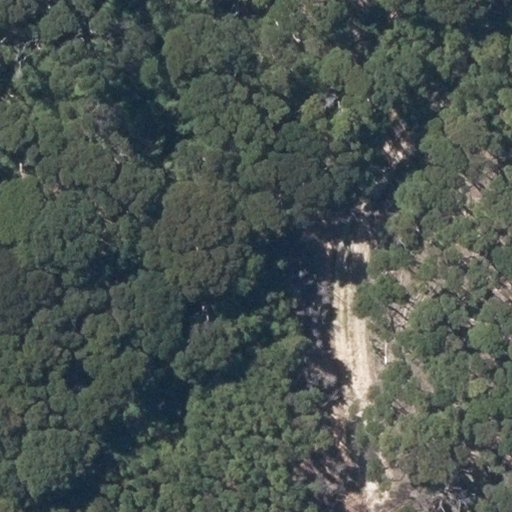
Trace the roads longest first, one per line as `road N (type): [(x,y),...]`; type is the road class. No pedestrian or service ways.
road 1 (track): [(13,511),(422,0)]
road 2 (track): [(128,372),(213,511)]
